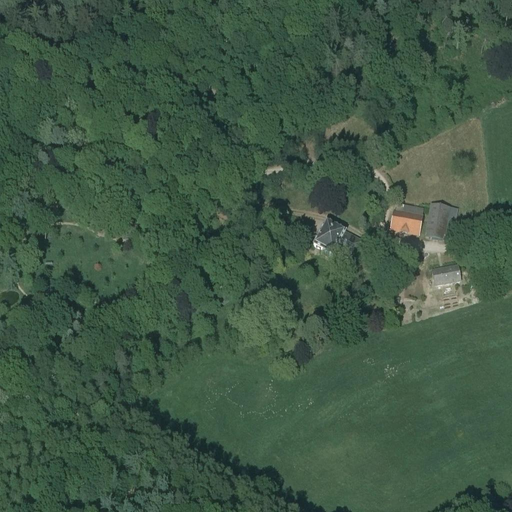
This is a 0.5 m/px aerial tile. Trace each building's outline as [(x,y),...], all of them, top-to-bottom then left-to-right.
[(449,210),(430,207),(424,240),(444,243),(449,210)] [(419,238),(422,219),(393,214),(390,232),(419,238)] [(330,261),(332,257),(334,253),(351,261),(361,242),(345,234),(326,224),(314,247),(322,252),(320,256),(330,261)] [(511,282),(511,268),(491,267),(490,281),(511,282)] [(460,284),(457,268),(432,273),(434,288),(460,284)] [(478,289),(474,297),(478,299),(479,297),(482,299),(486,294),(478,289)]
